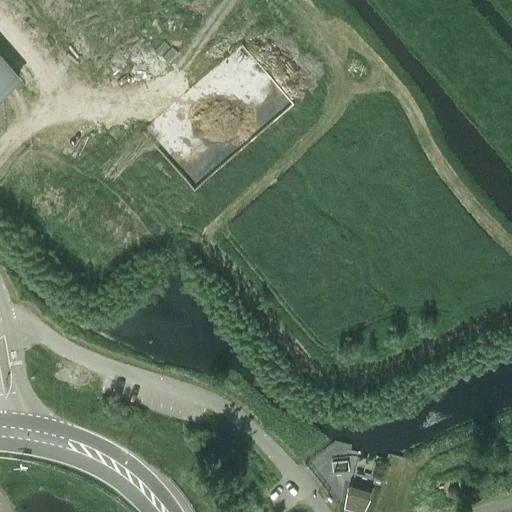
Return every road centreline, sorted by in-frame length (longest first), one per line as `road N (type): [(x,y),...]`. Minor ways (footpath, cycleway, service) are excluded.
road 1 (unclassified): [(209,401),(108,371),(5,321)]
road 2 (secondary): [(165,511),(134,480),(75,445),(12,431)]
